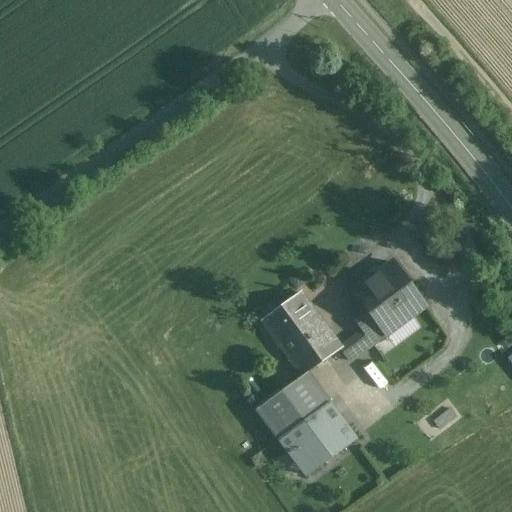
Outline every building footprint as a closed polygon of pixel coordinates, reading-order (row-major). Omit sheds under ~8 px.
[(393,258),(350,288),(362,305),(386,338),(387,340),(430,310),(393,258)] [(300,378),(309,372),(343,348),(302,291),(259,322),(300,378)] [(386,338),(362,305),(350,314),(362,331),(342,345),(345,348),(341,351),(350,364),(386,338)] [(275,439),(329,401),(309,372),(300,378),(255,410),(275,439)] [(300,475),(355,436),(329,401),(275,439),(300,475)]
